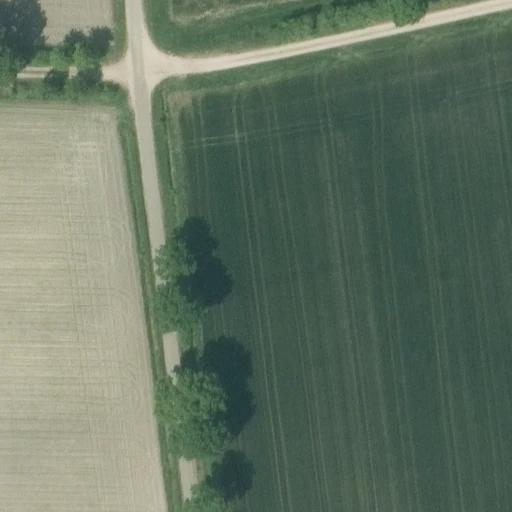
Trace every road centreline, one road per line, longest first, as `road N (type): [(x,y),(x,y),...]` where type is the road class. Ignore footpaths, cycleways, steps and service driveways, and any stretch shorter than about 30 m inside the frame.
road 1 (unclassified): [(196,511),(127,0)]
road 2 (track): [(462,0),(134,70)]
road 3 (track): [(0,68),(134,70)]
